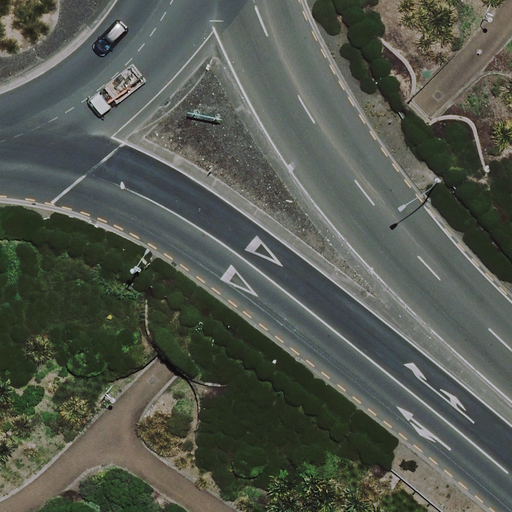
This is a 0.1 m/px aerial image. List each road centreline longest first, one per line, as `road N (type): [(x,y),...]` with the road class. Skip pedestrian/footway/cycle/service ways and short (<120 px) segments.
road 1 (trunk): [(511,478),(215,238),(10,138)]
road 2 (trunk): [(248,0),(306,111),(378,214),(511,351)]
road 3 (trunk): [(170,0),(135,53),(78,104),(10,138)]
